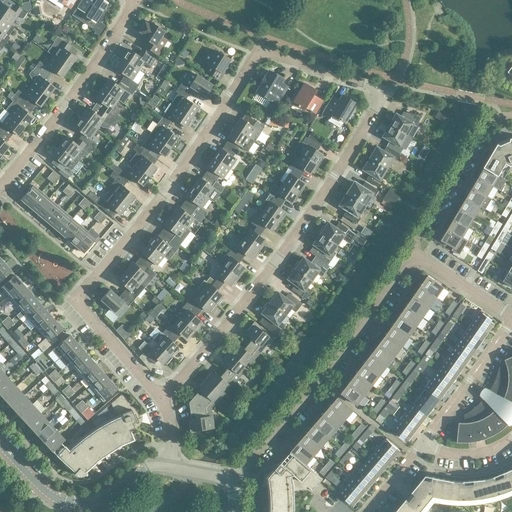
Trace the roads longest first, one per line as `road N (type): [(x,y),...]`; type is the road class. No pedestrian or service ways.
road 1 (residential): [(160,399),(276,260),(385,91),(259,47),(166,190),(81,294)]
road 2 (residential): [(233,477),(411,252)]
road 3 (residential): [(0,184),(65,107),(137,0)]
road 4 (residential): [(168,465),(112,496),(68,503),(42,489),(0,444)]
road 5 (residential): [(411,252),(474,140),(500,115),(511,116)]
road 6 (residential): [(511,319),(424,442)]
road 7 (residential): [(160,399),(87,316),(81,294)]
